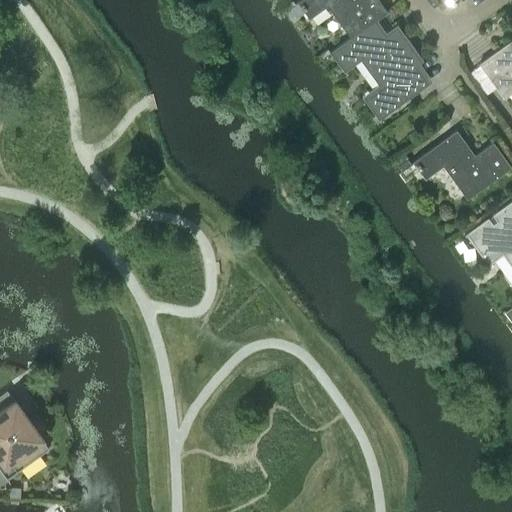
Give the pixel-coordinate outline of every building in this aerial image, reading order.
[(290,0),(283,6),(286,10),(295,3),(292,0),(290,0)] [(300,0),(299,1),(310,15),(326,4),(351,37),(351,38),(377,20),(377,21),(389,12),(380,0),(300,0)] [(398,26),(387,34),(377,21),(377,20),(351,38),(351,37),(334,49),(346,65),(362,53),(387,87),(424,60),(398,26)] [(511,43),(510,41),(478,64),(504,99),(511,93),(511,43)] [(318,54),(321,58),(330,52),(327,48),(318,54)] [(444,164),(468,198),(511,167),(494,142),(475,156),(456,131),(415,161),(426,177),(444,164)] [(411,163),(407,158),(409,157),(403,149),(394,157),(399,164),(398,165),(402,170),(411,163)] [(511,206),(508,208),(505,204),(467,231),(489,262),(506,250),(511,257),(511,206)] [(0,437),(28,418),(7,389),(0,393),(0,437)] [(28,418),(0,437),(0,467),(7,477),(49,447),(28,418)]
